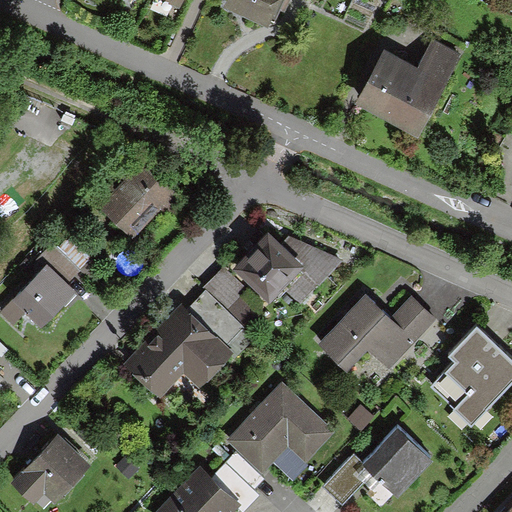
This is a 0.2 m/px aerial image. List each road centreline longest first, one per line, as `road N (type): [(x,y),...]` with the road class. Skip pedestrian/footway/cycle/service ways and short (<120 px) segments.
road 1 (residential): [(0,0),(511,226)]
road 2 (residential): [(511,292),(139,136)]
